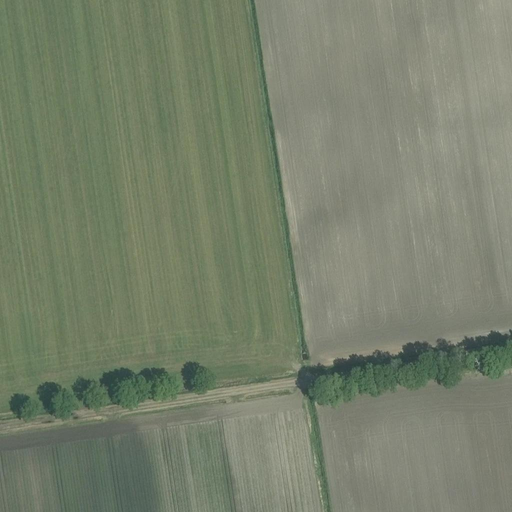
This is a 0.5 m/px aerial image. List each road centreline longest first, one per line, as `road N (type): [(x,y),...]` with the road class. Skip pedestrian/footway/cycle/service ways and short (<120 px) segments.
road 1 (track): [(0,424),(511,347)]
road 2 (track): [(5,410),(511,334)]
